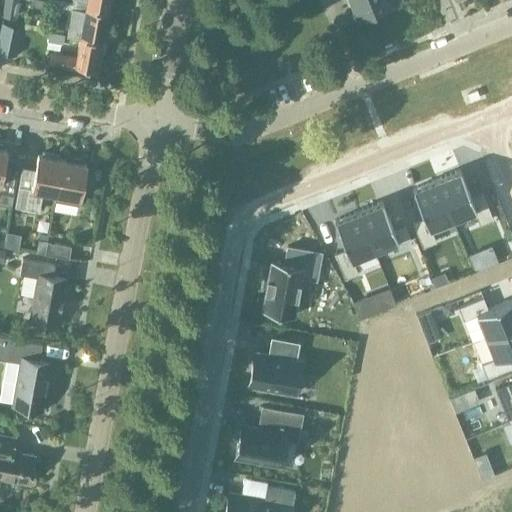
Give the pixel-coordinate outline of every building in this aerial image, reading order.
[(2,0),(0,10),(18,13),(20,0),(2,0)] [(107,10),(109,0),(73,0),(72,8),(85,10),(86,6),(107,10)] [(348,0),(358,22),(392,8),(388,0),(348,0)] [(102,39),(107,10),(86,6),(85,10),(82,27),(68,28),(66,37),(79,39),(80,35),(102,39)] [(1,22),(0,28),(0,52),(16,56),(23,27),(1,22)] [(97,68),(102,39),(80,35),(79,39),(80,39),(76,56),(51,52),(48,64),(74,68),(73,72),(86,75),(88,67),(97,68)] [(0,204),(11,206),(17,172),(3,169),(6,149),(3,148),(3,144),(0,143),(0,204)] [(56,194),(62,159),(58,158),(59,155),(42,152),(41,155),(38,155),(34,175),(20,173),(14,207),(39,211),(42,191),(56,194)] [(55,194),(54,201),(78,205),(80,198),(86,163),(82,163),(83,159),(66,156),(66,160),(62,159),(56,194),(55,194)] [(459,170),(436,179),(453,223),(475,215),(479,224),(492,218),(482,193),(471,198),(459,170)] [(423,217),(412,221),(422,246),(435,241),(432,232),(453,223),(436,179),(412,189),(423,217)] [(382,201),(358,210),(374,250),(395,242),(396,244),(410,238),(404,224),(393,229),(382,201)] [(345,248),(334,253),(344,278),(357,272),(352,259),(374,250),(358,210),(334,220),(345,248)] [(47,242),(45,254),(68,258),(70,246),(47,242)] [(271,259),(261,310),(293,316),(300,276),(315,278),(320,252),(287,246),(284,262),(271,259)] [(22,258),(19,274),(37,277),(29,321),(57,326),(65,278),(52,276),(54,264),(22,258)] [(482,296),(457,306),(463,319),(476,314),(485,336),(511,324),(511,297),(487,307),(482,296)] [(494,358),(480,363),(486,376),(511,366),(506,355),(511,352),(511,324),(485,336),(494,358)] [(39,359),(42,344),(0,336),(0,359),(20,363),(12,405),(41,410),(50,362),(39,359)] [(321,337),(318,354),(332,356),(325,390),(342,394),(349,359),(350,360),(353,343),(321,337)] [(254,352),(248,385),(295,393),(301,360),(295,359),(298,343),(271,338),(270,347),(272,347),(270,355),(254,352)] [(511,380),(494,388),(508,422),(511,420),(511,380)] [(240,425),(235,455),(280,464),(285,439),(296,441),(301,414),(262,406),(259,421),(262,422),(260,428),(240,425)] [(0,477),(28,483),(33,455),(11,451),(14,437),(0,434),(0,477)] [(228,492),(224,511),(277,511),(280,503),(291,505),(294,490),(266,485),(263,498),(228,492)]
